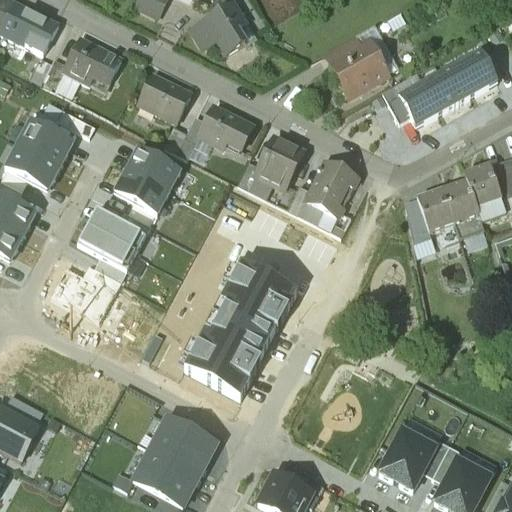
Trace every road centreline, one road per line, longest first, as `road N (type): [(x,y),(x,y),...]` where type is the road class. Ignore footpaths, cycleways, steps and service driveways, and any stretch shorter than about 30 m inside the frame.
road 1 (residential): [(394,180),(37,1)]
road 2 (residential): [(257,440),(394,180)]
road 3 (residential): [(257,440),(15,314)]
road 4 (residential): [(15,314),(92,178)]
road 5 (residential): [(257,440),(390,511)]
road 6 (residential): [(511,118),(394,180)]
